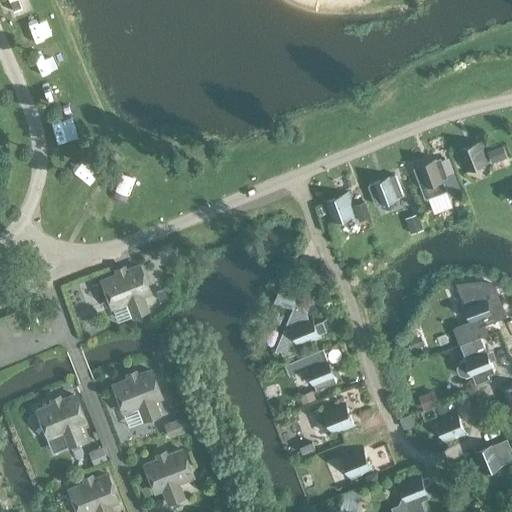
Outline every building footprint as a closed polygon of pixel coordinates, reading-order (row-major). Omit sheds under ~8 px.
[(26,9),(23,0),(6,0),(0,2),(0,5),(4,17),(26,9)] [(23,61),(28,76),(48,70),(43,55),(23,61)] [(67,112),(43,121),(51,142),(75,133),(67,112)] [(491,162),(483,140),(456,150),(464,173),(491,162)] [(440,156),(413,166),(422,189),(425,198),(447,190),(449,196),(462,191),(455,170),(447,173),(440,156)] [(371,183),(380,205),(407,195),(398,172),(371,183)] [(357,214),(358,214),(356,207),(350,191),(322,201),(331,224),(357,214)] [(108,212),(110,201),(92,198),(90,209),(108,212)] [(358,214),(357,214),(359,221),(370,216),(365,203),(356,207),(358,214)] [(423,229),(419,216),(409,220),(413,232),(423,229)] [(138,265),(101,280),(112,307),(127,301),(132,316),(147,310),(142,296),(149,293),(138,265)] [(471,323),(454,330),(460,345),(481,337),(482,339),(488,337),(484,323),(496,319),(505,315),(495,287),(493,282),(478,280),(458,283),(459,289),(471,323)] [(322,339),(334,334),(328,318),(316,323),(311,312),(307,314),(301,298),(298,297),(300,292),(282,285),(273,305),(291,313),(292,311),(295,318),(290,320),(290,321),(289,322),(291,327),(285,329),(276,351),(277,351),(281,350),(282,354),(289,356),(297,353),(294,345),(298,343),(300,348),(322,340),(322,339)] [(164,290),(156,293),(159,301),(167,298),(164,290)] [(496,354),(505,348),(497,336),(488,342),(496,354)] [(418,337),(407,341),(410,349),(421,346),(418,337)] [(459,362),(455,368),(458,376),(465,378),(470,376),(472,382),(474,381),(476,385),(488,380),(486,376),(495,373),(491,362),(494,355),(488,352),(487,353),(484,346),(482,339),(481,337),(460,345),(465,359),(459,362)] [(328,354),(326,354),(323,348),(285,364),(290,375),(307,368),(316,390),(338,381),(328,354)] [(150,369),(112,384),(123,412),(138,406),(143,420),(159,414),(153,400),(161,397),(150,369)] [(511,386),(500,392),(509,414),(511,412),(511,386)] [(314,390),(301,395),(304,404),(316,399),(314,390)] [(74,394),(36,409),(47,437),(62,431),(68,445),(83,439),(77,425),(85,422),(74,394)] [(435,405),(431,394),(420,398),(424,409),(435,405)] [(356,427),(345,400),(323,408),(333,435),(356,427)] [(457,408),(435,417),(446,444),(468,435),(457,408)] [(181,433),(176,421),(165,425),(169,438),(181,433)] [(368,445),(387,466),(404,450),(385,429),(368,445)] [(511,448),(507,437),(470,452),(479,474),(511,459),(511,448)] [(303,454),(314,449),(312,442),(300,447),(303,454)] [(363,445),(341,454),(351,481),(374,472),(363,445)] [(182,449),(144,464),(155,492),(162,489),(168,503),(183,497),(180,489),(177,483),(192,477),(182,449)] [(93,465),(104,461),(100,451),(89,455),(93,465)] [(431,498),(420,471),(398,479),(407,502),(391,507),(392,510),(391,511),(426,511),(422,501),(431,498)] [(367,476),(369,482),(378,478),(376,473),(367,476)] [(106,474),(69,488),(77,511),(89,511),(95,510),(95,511),(112,511),(110,504),(117,501),(106,474)]
